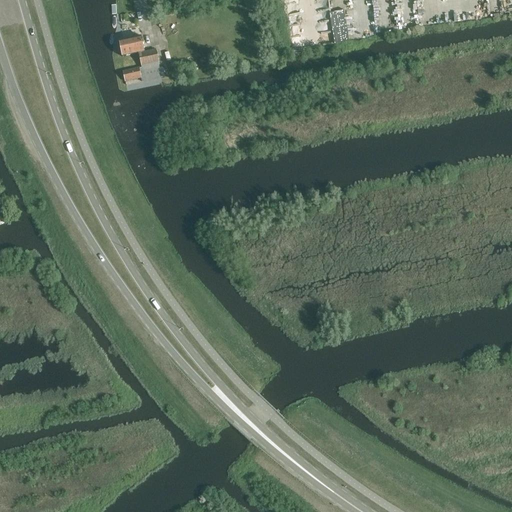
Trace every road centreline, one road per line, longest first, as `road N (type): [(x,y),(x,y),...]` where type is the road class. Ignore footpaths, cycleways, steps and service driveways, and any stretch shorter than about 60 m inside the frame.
road 1 (secondary): [(333,492),(242,409),(150,297),(70,150),(22,0)]
road 2 (secondary): [(0,46),(54,177),(134,305),(199,384),(333,492)]
